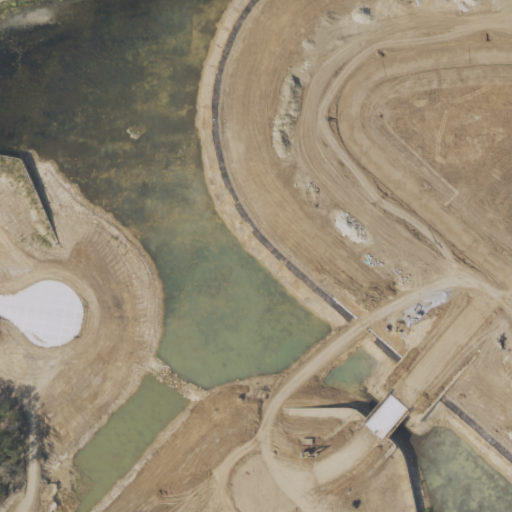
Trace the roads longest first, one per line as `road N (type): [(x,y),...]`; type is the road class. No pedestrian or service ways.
road 1 (residential): [(506,281),(511,286),(508,53),(432,58),(372,75),(356,90),(353,142),(506,281)]
road 2 (residential): [(271,511),(270,491),(336,467),(372,435),(506,281)]
